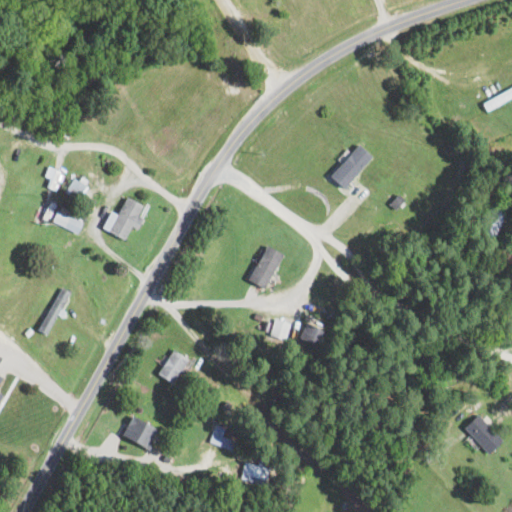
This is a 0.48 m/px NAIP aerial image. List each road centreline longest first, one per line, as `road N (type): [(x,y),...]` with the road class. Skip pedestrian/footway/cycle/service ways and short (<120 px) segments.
road 1 (residential): [(21,511),(251,119),(347,45),(460,0)]
road 2 (residential): [(217,166),(418,319),(511,364)]
